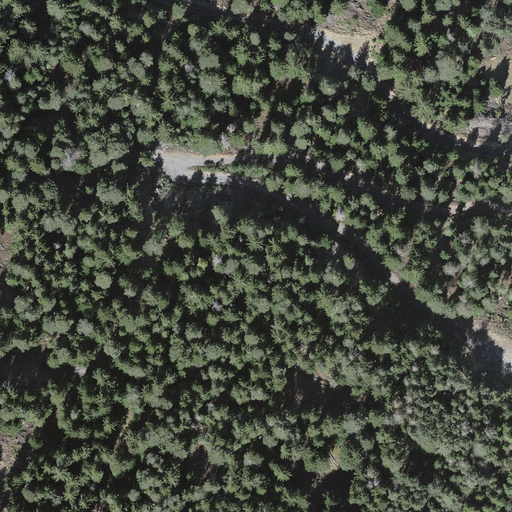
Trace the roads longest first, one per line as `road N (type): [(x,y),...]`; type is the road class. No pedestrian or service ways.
road 1 (track): [(511,216),(479,206),(458,214),(415,206),(312,161),(180,161),(168,171),(177,182),(261,185),(332,224),(412,297),(511,361)]
road 2 (track): [(160,0),(305,33),(353,57),(423,135),(511,153)]
